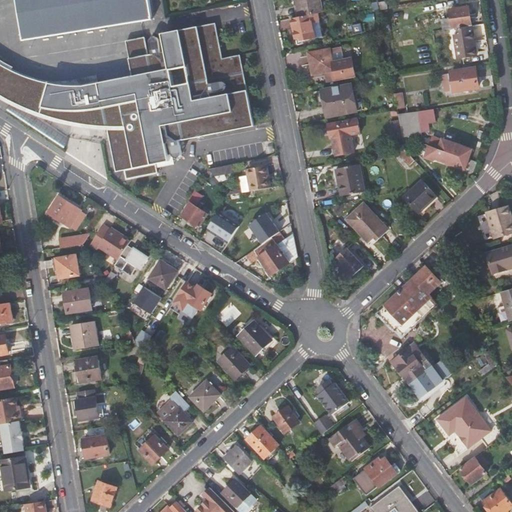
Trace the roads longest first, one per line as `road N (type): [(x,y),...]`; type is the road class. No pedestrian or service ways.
road 1 (residential): [(19,138),(16,162),(74,511)]
road 2 (residential): [(309,325),(19,138)]
road 3 (residential): [(260,0),(322,315)]
road 4 (residential): [(311,343),(134,511)]
road 5 (residential): [(338,320),(511,163)]
road 6 (residential): [(338,345),(463,511)]
road 7 (residential): [(511,120),(493,0)]
